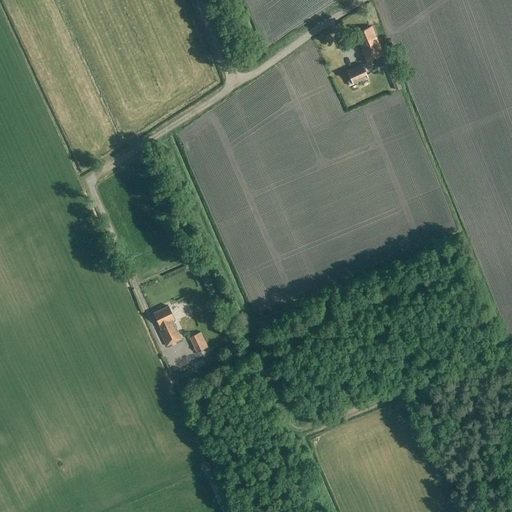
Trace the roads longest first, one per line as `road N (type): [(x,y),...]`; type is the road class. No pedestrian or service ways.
road 1 (track): [(162,132),(292,427),(313,427),(430,378),(511,371)]
road 2 (unclassified): [(91,189),(94,176),(234,82)]
road 3 (unclassified): [(363,0),(234,82)]
